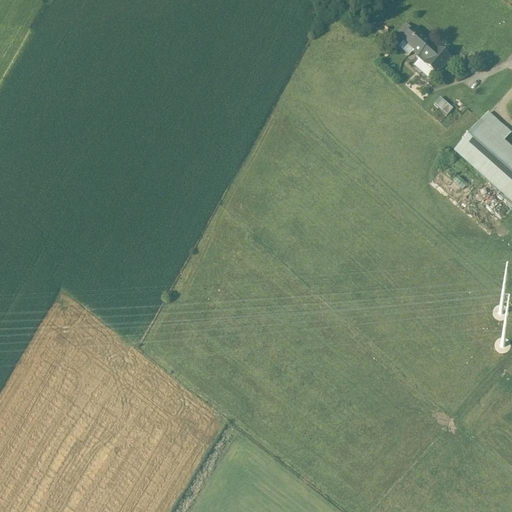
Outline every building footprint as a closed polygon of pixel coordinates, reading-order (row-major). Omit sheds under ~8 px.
[(418,58),(429,44),(430,44),(413,29),(402,41),(413,51),(412,53),(418,58)] [(429,44),(418,58),(417,59),(436,76),(450,59),(438,49),(437,51),(429,44)] [(463,92),(457,98),(462,103),(467,97),(463,92)] [(488,114),(454,153),(511,204),(511,150),(503,143),(511,134),(488,114)] [(458,178),(454,180),(460,189),(464,186),(458,178)]
